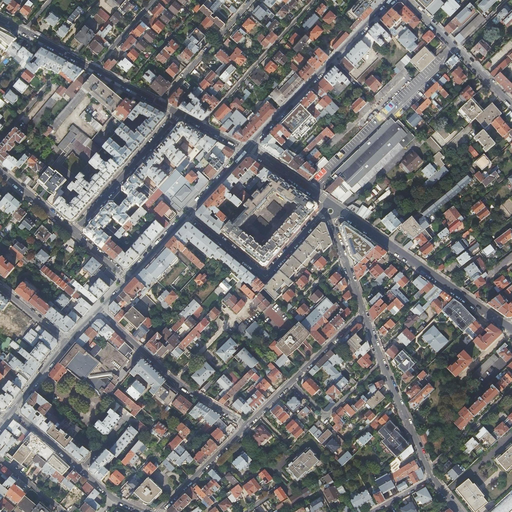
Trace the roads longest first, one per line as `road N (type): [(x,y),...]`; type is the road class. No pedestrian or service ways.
road 1 (residential): [(337,208),(510,327)]
road 2 (secondary): [(248,149),(390,0)]
road 3 (residential): [(99,309),(184,389),(246,425)]
road 4 (residential): [(319,214),(263,278),(188,213)]
road 5 (residential): [(200,125),(313,0)]
road 6 (residential): [(178,114),(73,232)]
road 7 (residential): [(511,104),(405,0)]
road 8 (residential): [(251,0),(158,103)]
road 9 (residential): [(12,411),(110,497)]
road 10 (residential): [(292,383),(324,416),(379,362)]
road 11 (residential): [(246,425),(159,511)]
